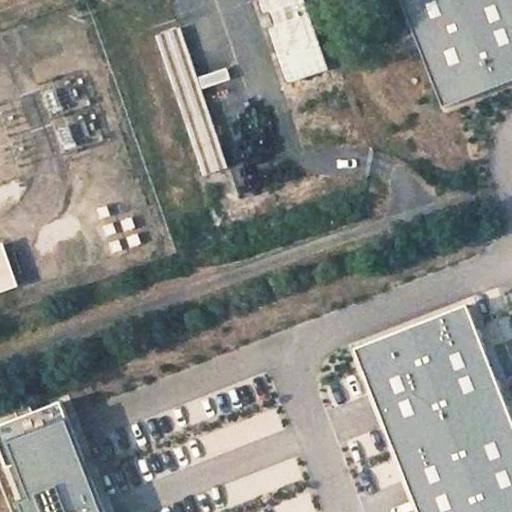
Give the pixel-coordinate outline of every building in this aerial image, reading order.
[(324,73),(297,0),(262,0),(247,6),(275,93),(324,73)] [(511,0),(403,0),(446,108),(511,82),(511,0)] [(182,34),(155,42),(182,122),(208,114),(182,34)] [(0,298),(24,290),(10,247),(0,250),(0,298)] [(358,349),(421,511),(511,511),(511,406),(472,305),(358,349)] [(106,511),(64,402),(0,426),(0,456),(5,470),(16,466),(29,501),(19,505),(21,511),(106,511)]
